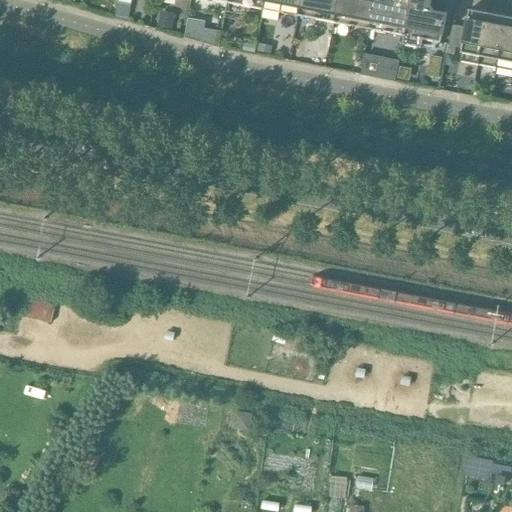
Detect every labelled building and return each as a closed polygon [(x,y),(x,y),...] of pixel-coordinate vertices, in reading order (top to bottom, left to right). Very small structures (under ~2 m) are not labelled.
[(228,0),(228,3),(263,9),(264,0),(228,0)] [(264,0),(263,9),(298,16),(301,0),(264,0)] [(301,0),(298,16),(334,23),(338,0),(301,0)] [(338,0),(334,23),(369,30),(374,0),(373,0),(374,1),(366,0),(338,0)] [(374,0),(369,30),(404,36),(411,0),(392,0),(392,1),(390,1),(388,2),(388,4),(375,2),(375,0),(374,0)] [(411,0),(404,36),(402,45),(421,48),(423,40),(441,43),(447,9),(446,9),(445,15),(432,12),(432,11),(431,8),(429,8),(430,0),(411,0)] [(480,56),(488,13),(469,10),(461,53),(480,56)] [(480,56),(498,60),(507,17),(488,13),(480,56)] [(511,17),(507,17),(498,60),(511,62),(511,17)] [(19,318),(52,323),(56,296),(23,291),(19,318)]
